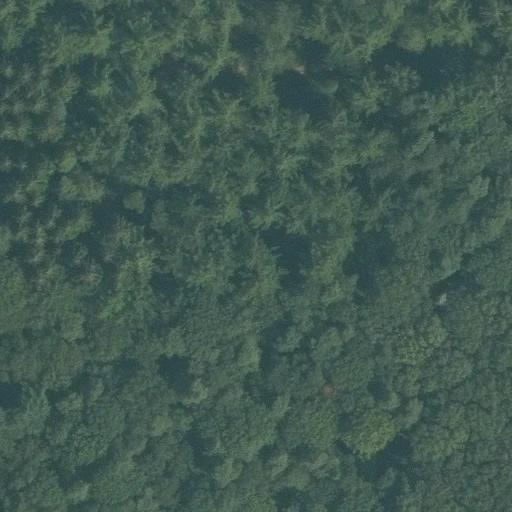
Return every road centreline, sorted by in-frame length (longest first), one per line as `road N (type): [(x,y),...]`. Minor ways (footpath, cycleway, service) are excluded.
road 1 (track): [(365,45),(393,223),(383,242),(392,300)]
road 2 (track): [(68,511),(24,296)]
road 3 (track): [(392,300),(424,511)]
